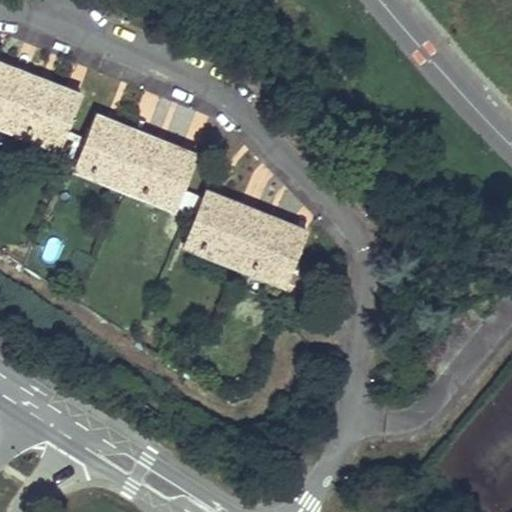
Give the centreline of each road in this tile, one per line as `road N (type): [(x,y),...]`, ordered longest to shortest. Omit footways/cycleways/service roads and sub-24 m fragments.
road 1 (residential): [(25,5),(218,87),(283,161),(354,215),(362,245),(356,417),(299,511)]
road 2 (residential): [(511,143),(382,0)]
road 3 (secondary): [(227,511),(67,409)]
